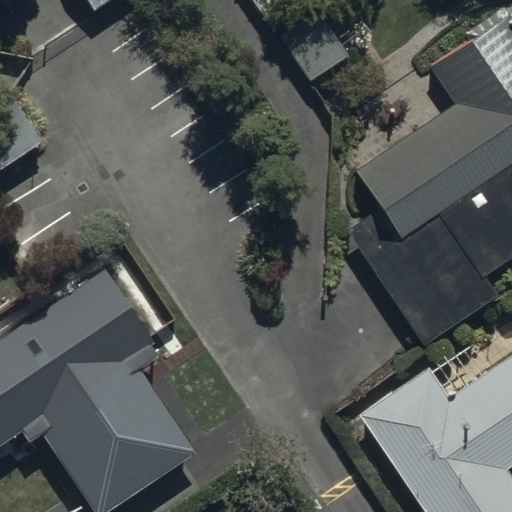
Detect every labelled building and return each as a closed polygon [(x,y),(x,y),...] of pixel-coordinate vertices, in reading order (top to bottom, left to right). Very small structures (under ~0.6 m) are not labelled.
[(86,0),(94,11),(110,0),(86,0)] [(249,0),(267,28),(309,0),(249,0)] [(350,59),(316,10),(278,34),(313,84),(350,59)] [(495,296),(485,279),(511,260),(511,25),(503,12),(424,65),(450,104),(351,170),(378,212),(347,232),(422,345),(495,296)] [(13,93),(0,101),(0,171),(45,142),(13,93)] [(96,304),(0,366),(0,447),(32,426),(88,511),(108,511),(196,455),(96,304)] [(428,371),(359,419),(423,511),(511,511),(511,480),(506,472),(511,467),(511,355),(448,400),(428,371)]
